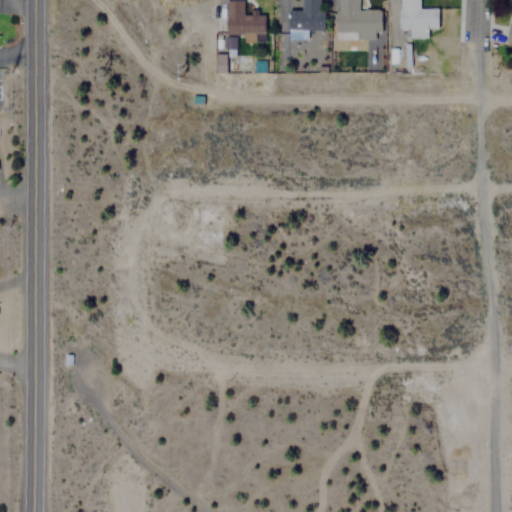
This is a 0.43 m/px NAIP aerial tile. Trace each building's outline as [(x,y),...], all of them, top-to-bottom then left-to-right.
[(243,0),(225,0),(225,46),(234,46),(234,34),(243,34),(243,41),(256,40),(256,35),(265,35),(265,13),(243,13),(243,0)] [(322,29),(322,0),(301,0),(301,12),(289,12),(288,29),(322,29)] [(355,38),(380,38),(380,8),(357,8),(357,0),(334,0),(335,31),(355,31),(355,38)] [(427,37),(427,28),(437,28),(437,7),(418,7),(418,0),(398,0),(398,28),(408,28),(408,37),(427,37)] [(228,54),(217,53),(217,73),(227,73),(228,54)]
